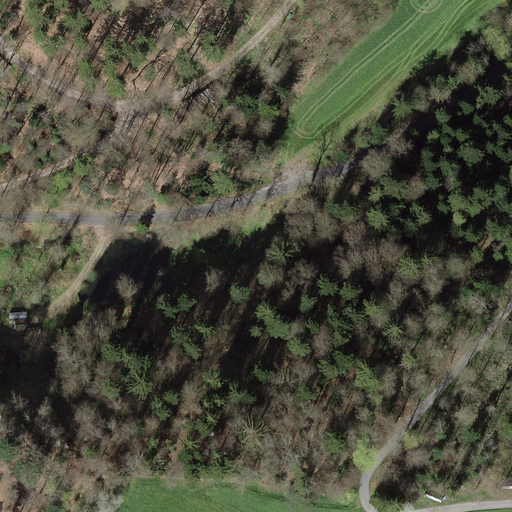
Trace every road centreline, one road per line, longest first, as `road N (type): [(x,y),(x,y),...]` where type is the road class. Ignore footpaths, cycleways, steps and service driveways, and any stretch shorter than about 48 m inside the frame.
road 1 (unclassified): [(0,216),(181,215),(301,185),(422,127),(511,59)]
road 2 (unclassified): [(380,511),(365,499),(370,469),(511,303)]
road 3 (track): [(301,185),(158,148),(144,136),(140,107)]
road 4 (track): [(140,107),(213,74),(291,0)]
road 5 (track): [(0,191),(122,128),(140,107)]
road 6 (track): [(108,218),(66,300),(39,320),(0,322)]
road 7 (track): [(0,41),(63,87),(140,107)]
